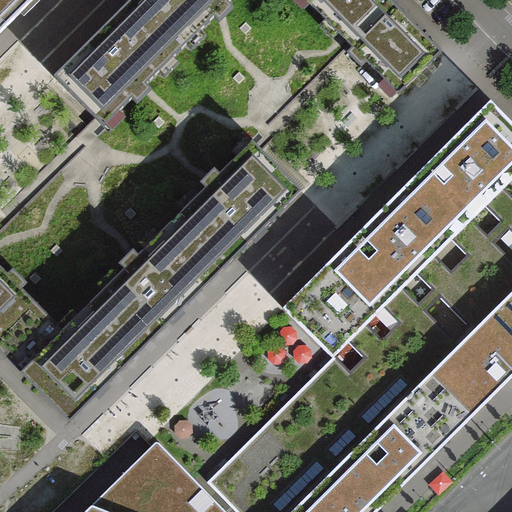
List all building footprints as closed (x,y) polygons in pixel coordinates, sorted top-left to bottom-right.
[(0,0),(0,30),(2,32),(33,0),(0,0)] [(459,46),(415,0),(133,0),(64,66),(121,127),(255,0),(293,0),(395,107),(459,46)] [(340,367),(216,491),(236,511),(369,511),(511,371),(511,102),(499,90),(280,307),(340,367)] [(274,235),(321,189),(258,124),(69,309),(0,238),(0,352),(75,429),(115,390),(201,306),(274,235)] [(158,439),(84,511),(236,511),(216,491),(158,439)]
